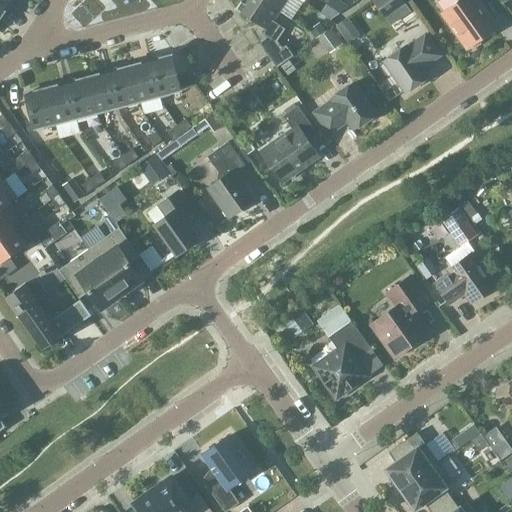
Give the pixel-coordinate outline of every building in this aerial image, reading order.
[(0,0),(0,15),(9,2),(6,0),(0,0)] [(273,21),(279,11),(262,0),(240,0),(235,8),(265,29),(259,38),(257,41),(276,67),(293,55),(286,45),(282,47),(276,41),(285,29),(273,21)] [(262,0),(279,11),(286,0),(262,0)] [(372,0),(392,26),(411,12),(402,0),(372,0)] [(444,11),(469,47),(495,28),(478,4),(483,0),(457,0),(458,0),(444,11)] [(393,27),(376,44),(383,52),(401,35),(393,27)] [(405,46),(384,61),(405,92),(427,77),(419,66),(424,63),(425,64),(439,55),(425,35),(407,48),(405,46)] [(151,61),(160,95),(181,90),(172,55),(151,61)] [(139,101),(160,95),(151,61),(130,66),(139,101)] [(118,106),(139,101),(130,66),(109,72),(118,106)] [(97,112),(118,106),(109,72),(88,78),(97,112)] [(76,117),(97,112),(88,78),(67,83),(76,117)] [(55,123),(76,117),(67,83),(46,89),(55,123)] [(375,114),(353,83),(332,98),(333,100),(315,113),(329,133),(342,123),(341,121),(346,118),(354,129),(375,114)] [(34,129),(55,123),(46,89),(24,94),(34,129)] [(261,153),(281,180),(283,179),(287,179),(293,175),(294,171),(317,154),(304,135),(314,129),(297,106),(283,116),(293,131),(261,153)] [(9,123),(3,114),(0,115),(0,128),(1,129),(9,123)] [(182,133),(191,127),(185,119),(176,125),(182,133)] [(9,123),(1,129),(7,138),(16,132),(9,123)] [(182,133),(176,125),(167,132),(173,140),(182,133)] [(162,140),(156,132),(147,138),(153,147),(162,140)] [(228,142),(207,156),(218,172),(217,182),(207,189),(216,202),(218,200),(230,217),(253,201),(233,173),(245,165),(228,142)] [(129,163),(138,156),(132,148),(123,155),(129,163)] [(34,158),(27,149),(19,155),(26,164),(34,158)] [(129,163),(123,155),(114,161),(120,169),(129,163)] [(40,167),(34,158),(26,164),(32,173),(40,167)] [(96,186),(105,180),(98,171),(90,178),(96,186)] [(96,186),(90,178),(81,185),(87,193),(96,186)] [(0,208),(9,203),(10,203),(18,198),(5,179),(0,182),(0,208)] [(59,194),(52,184),(44,190),(51,199),(59,194)] [(75,200),(83,195),(76,185),(68,191),(75,200)] [(184,220),(193,213),(178,191),(159,205),(167,216),(155,224),(176,255),(198,239),(184,220)] [(65,202),(59,194),(51,199),(57,208),(65,202)] [(22,221),(10,203),(9,203),(0,208),(0,235),(13,226),(14,227),(22,221)] [(478,235),(461,210),(459,207),(442,219),(460,246),(478,235)] [(0,262),(26,244),(14,227),(13,226),(0,235),(0,262)] [(99,241),(89,249),(121,294),(141,280),(124,257),(134,250),(118,228),(99,241)] [(79,256),(59,270),(75,292),(85,285),(101,308),(121,294),(89,249),(79,256)] [(450,273),(435,283),(449,303),(464,293),(471,303),(494,287),(471,253),(448,269),(450,273)] [(410,276),(387,293),(396,306),(371,324),(394,357),(429,332),(414,310),(428,301),(410,276)] [(24,284),(5,297),(42,350),(91,315),(80,300),(50,320),(24,284)] [(286,296),(281,290),(268,299),(273,306),(286,296)] [(335,308),(317,321),(323,330),(342,318),(335,308)] [(312,366),(336,399),(368,376),(356,358),(371,348),(351,320),(328,337),(337,349),(312,366)] [(417,432),(388,453),(396,463),(388,469),(392,475),(390,476),(398,487),(400,486),(401,488),(439,462),(417,432)] [(203,479),(202,480),(224,511),(225,511),(239,503),(228,488),(253,470),(229,436),(203,454),(221,481),(210,489),(203,479)] [(439,462),(401,488),(403,491),(401,492),(409,503),(411,502),(415,508),(423,502),(430,511),(431,511),(451,498),(444,487),(452,481),(439,462)] [(183,490),(193,483),(180,463),(170,469),(183,490)] [(171,477),(152,490),(167,511),(211,511),(198,493),(187,500),(171,477)] [(167,511),(152,490),(134,503),(140,511),(167,511)] [(474,511),(468,503),(459,509),(451,498),(431,511),(474,511)]
